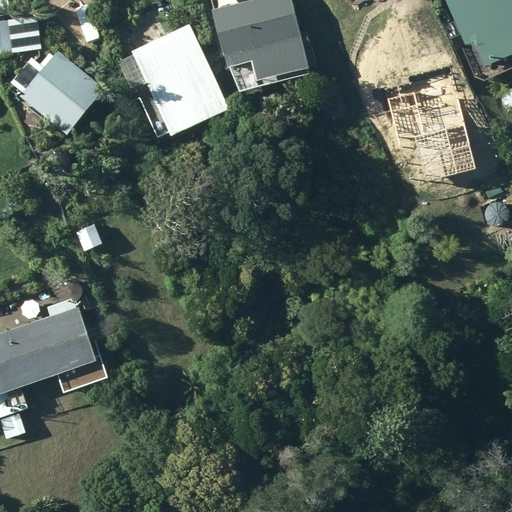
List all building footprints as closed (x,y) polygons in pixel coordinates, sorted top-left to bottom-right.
[(291,0),(252,0),(212,11),(227,68),(254,61),(259,82),(310,69),(291,0)] [(511,0),(446,0),(467,46),(475,42),(486,69),(511,57),(511,0)] [(230,110),(191,25),(166,37),(153,7),(135,15),(130,25),(134,33),(130,34),(138,51),(132,53),(133,56),(122,62),(158,138),(170,132),(172,137),(230,110)] [(0,55),(14,54),(10,21),(0,22),(0,55)] [(68,137),(107,90),(58,51),(55,55),(51,52),(40,64),(32,57),(10,83),(22,93),(19,97),(68,137)] [(388,126),(400,122),(397,113),(385,117),(388,126)] [(0,394),(97,361),(79,308),(0,334),(0,394)]
